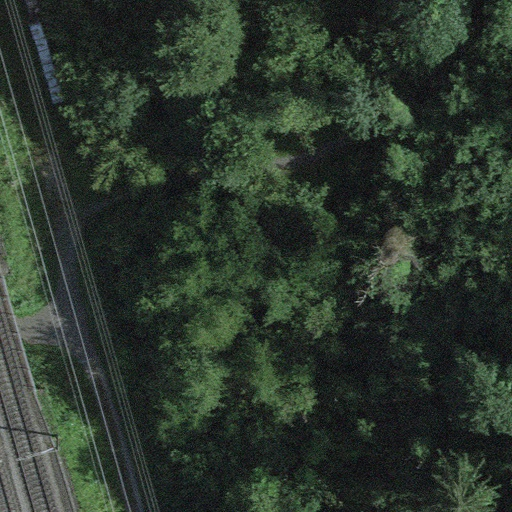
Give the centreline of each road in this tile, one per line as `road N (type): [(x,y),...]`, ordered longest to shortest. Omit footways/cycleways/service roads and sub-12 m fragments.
road 1 (track): [(64,320),(79,251),(107,212),(327,101),(457,0)]
road 2 (track): [(135,511),(100,383),(64,320)]
